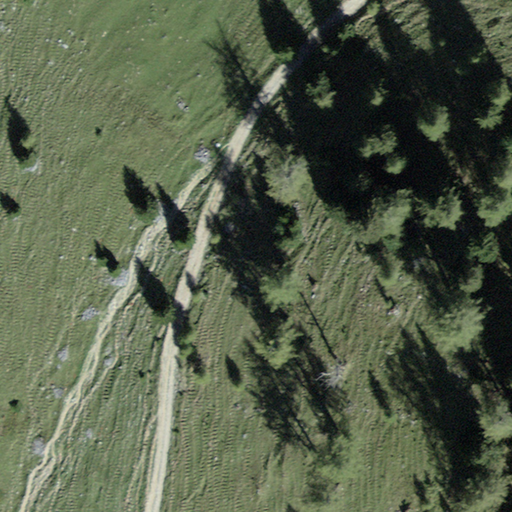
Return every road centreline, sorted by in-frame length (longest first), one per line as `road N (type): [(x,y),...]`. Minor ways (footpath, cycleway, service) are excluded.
road 1 (track): [(234,146),(178,317),(152,511)]
road 2 (track): [(363,0),(270,88),(234,146)]
